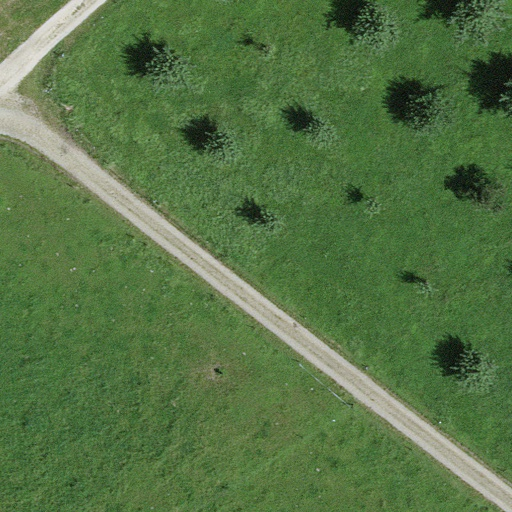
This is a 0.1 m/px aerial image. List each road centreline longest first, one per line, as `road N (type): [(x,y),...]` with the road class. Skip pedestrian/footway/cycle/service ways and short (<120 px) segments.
road 1 (track): [(0,108),(511,505)]
road 2 (track): [(103,0),(0,90)]
